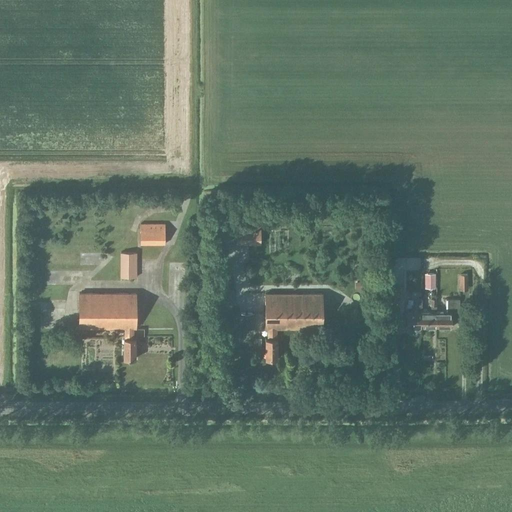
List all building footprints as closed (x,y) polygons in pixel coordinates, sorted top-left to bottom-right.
[(165,224),(140,224),(140,244),(165,244),(165,224)] [(236,224),(236,244),(260,245),(260,225),(236,224)] [(137,278),(137,253),(120,253),(120,278),(137,278)] [(424,287),(435,287),(435,273),(424,273),(424,287)] [(136,293),(79,293),(79,328),(124,328),(124,338),(134,338),(134,328),(136,328),(136,293)] [(267,329),(267,338),(277,338),(277,329),(322,329),(322,294),(265,294),(265,329),(267,329)] [(404,312),(404,299),(395,299),(395,312),(404,312)] [(422,313),(422,300),(416,300),(416,313),(408,313),(408,312),(407,312),(407,328),(422,328),(422,313)] [(436,313),(437,313),(437,300),(431,300),(431,313),(422,313),(422,328),(436,328),(436,313)] [(436,328),(451,328),(451,316),(459,316),(459,300),(446,300),(446,313),(437,313),(436,313),(436,328)] [(253,330),(253,314),(239,314),(239,330),(253,330)] [(134,338),(124,338),(124,359),(135,359),(135,338),(134,338)] [(277,338),(267,338),(265,339),(265,359),(277,359),(277,338)]
